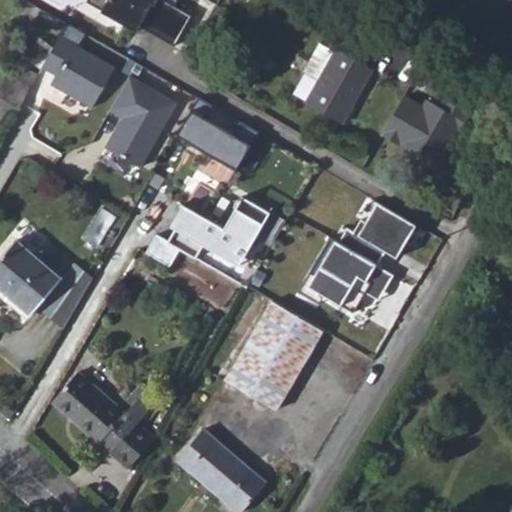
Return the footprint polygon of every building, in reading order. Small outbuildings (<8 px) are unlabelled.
[(158,0),(102,0),(106,2),(99,15),(121,27),(124,22),(172,51),(190,20),(158,1),(158,0)] [(333,47),(317,37),(299,66),(315,76),(302,97),(340,121),(374,68),(360,59),(368,48),(342,32),(333,47)] [(60,40),(44,70),(58,79),(53,86),(96,108),(116,70),(60,40)] [(0,102),(13,111),(29,86),(7,72),(0,82),(0,102)] [(176,103),(130,79),(109,114),(120,120),(104,150),(142,168),(176,103)] [(425,107),(404,96),(383,136),(439,166),(463,120),(428,102),(425,107)] [(260,134),(198,98),(176,135),(238,171),(260,134)] [(226,226),(182,202),(167,231),(238,269),(269,211),(241,197),(226,226)] [(337,246),(377,266),(385,252),(397,258),(415,222),(375,202),(359,233),(347,227),(337,246)] [(66,301),(45,282),(0,242),(0,308),(12,319),(20,311),(45,334),(66,301)] [(337,246),(334,242),(308,286),(355,315),(367,295),(379,301),(393,277),(377,266),(337,246)] [(66,301),(77,285),(58,268),(45,282),(66,301)] [(311,328),(262,297),(216,373),(265,403),(311,328)] [(45,334),(20,311),(12,319),(0,332),(0,333),(29,359),(45,334)] [(115,405),(71,358),(39,387),(84,434),(88,430),(118,461),(144,435),(129,420),(146,404),(136,394),(131,398),(127,394),(115,405)] [(206,431),(180,463),(240,511),(244,511),(268,482),(206,431)]
